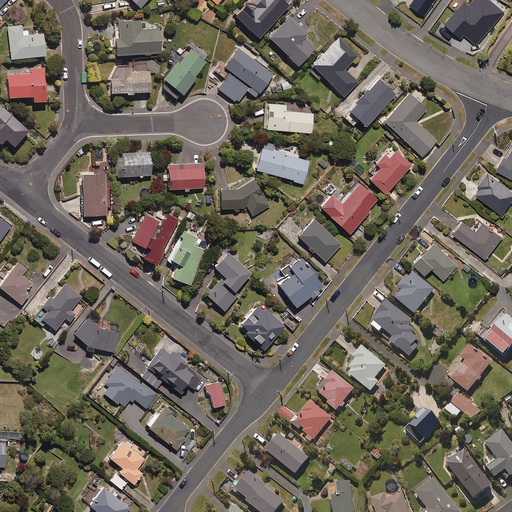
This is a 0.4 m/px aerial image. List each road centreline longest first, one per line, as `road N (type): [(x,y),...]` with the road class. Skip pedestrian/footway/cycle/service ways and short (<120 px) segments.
road 1 (residential): [(490,90),(467,139),(269,388)]
road 2 (residential): [(269,388),(20,193)]
road 3 (tertiary): [(345,0),(435,64),(490,90)]
road 4 (residential): [(269,388),(168,511)]
road 5 (residential): [(205,122),(77,124)]
road 6 (residential): [(77,124),(72,26),(59,0)]
